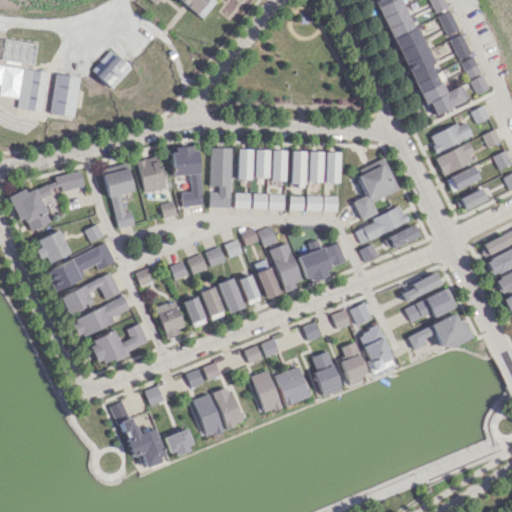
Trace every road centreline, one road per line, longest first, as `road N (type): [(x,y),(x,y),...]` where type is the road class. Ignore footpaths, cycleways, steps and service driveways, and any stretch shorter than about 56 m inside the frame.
road 1 (residential): [(79,394),(431,249),(511,206)]
road 2 (residential): [(326,0),(498,347)]
road 3 (residential): [(176,124),(391,130)]
road 4 (residential): [(0,226),(79,394)]
road 5 (residential): [(0,165),(176,124)]
road 6 (residential): [(176,124),(273,0)]
